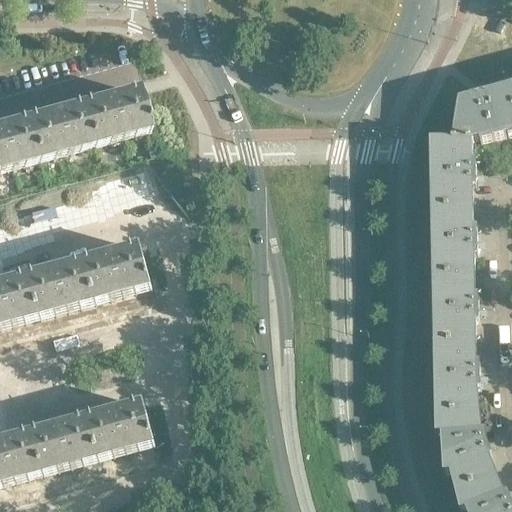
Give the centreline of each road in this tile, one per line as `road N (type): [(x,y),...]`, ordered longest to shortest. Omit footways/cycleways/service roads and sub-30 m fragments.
road 1 (secondary): [(202,50),(244,136),(255,185),(271,408),(293,511)]
road 2 (secondary): [(377,511),(355,413),(361,188),(382,88)]
road 3 (residential): [(511,451),(499,191),(511,188)]
road 4 (residential): [(0,431),(207,374)]
road 5 (residential): [(0,273),(205,219)]
road 6 (secondary): [(202,50),(311,108),(347,107),(382,88)]
road 7 (residential): [(0,106),(136,66)]
